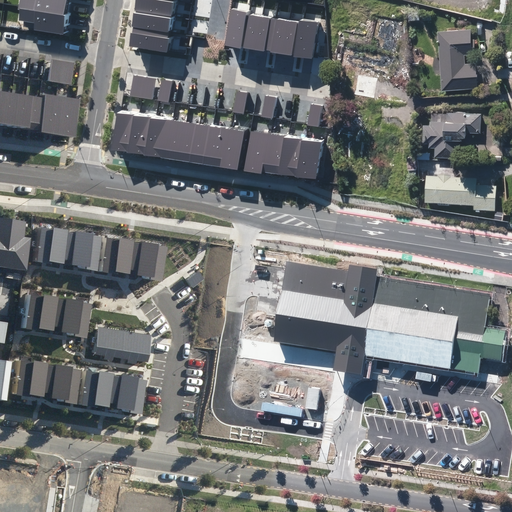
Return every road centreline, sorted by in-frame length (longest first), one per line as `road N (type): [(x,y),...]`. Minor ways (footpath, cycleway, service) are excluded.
road 1 (tertiary): [(84,182),(511,254)]
road 2 (residential): [(486,511),(83,447)]
road 3 (residential): [(106,59),(323,92)]
road 4 (residential): [(106,59),(84,182)]
